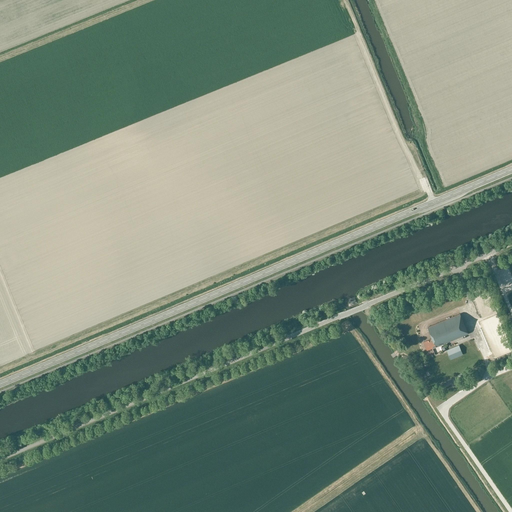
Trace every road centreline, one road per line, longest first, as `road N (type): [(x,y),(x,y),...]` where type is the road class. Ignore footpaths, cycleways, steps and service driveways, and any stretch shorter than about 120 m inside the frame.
road 1 (unclassified): [(0,457),(511,243)]
road 2 (primary): [(473,186),(0,384)]
road 3 (unknown): [(511,366),(486,371),(458,265)]
